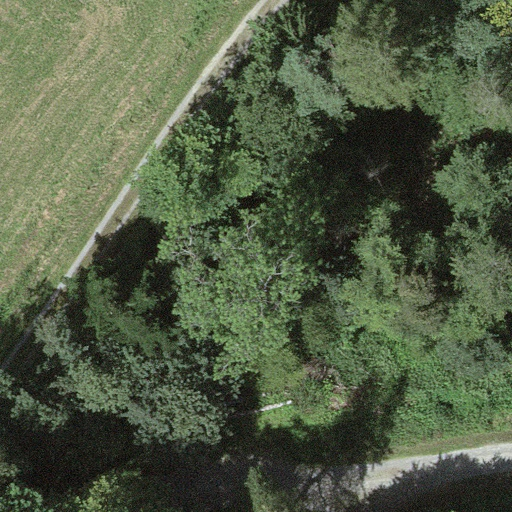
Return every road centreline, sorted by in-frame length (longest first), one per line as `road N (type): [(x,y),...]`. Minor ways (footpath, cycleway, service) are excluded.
road 1 (track): [(511,458),(390,482),(51,511)]
road 2 (track): [(0,360),(279,0)]
